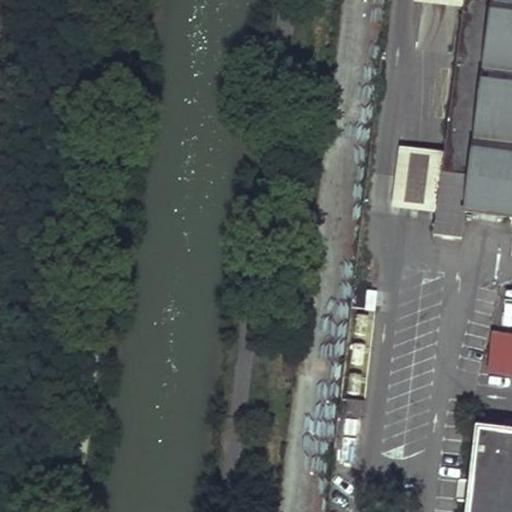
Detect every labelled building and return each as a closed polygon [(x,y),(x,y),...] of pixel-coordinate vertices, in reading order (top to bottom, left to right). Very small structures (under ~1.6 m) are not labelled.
[(445,150),(437,208),(442,208),(438,235),(466,238),(469,212),(511,217),(511,0),(464,0),(463,7),(445,150)] [(431,6),(427,45),(452,48),(457,9),(431,6)] [(400,145),(392,206),(437,212),(437,208),(445,150),(400,145)] [(511,335),(492,333),(488,371),(511,373),(511,335)] [(511,511),(511,431),(479,427),(468,511),(511,511)]
